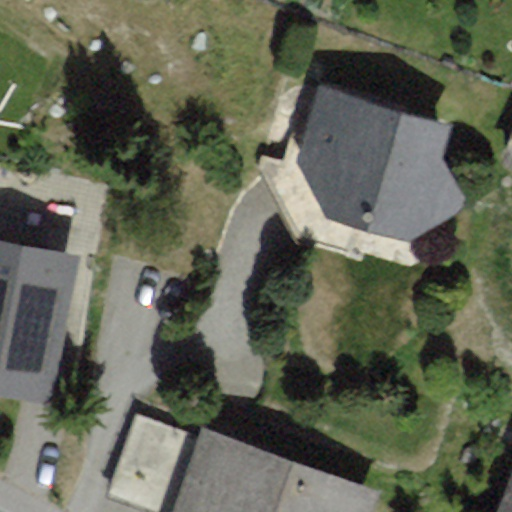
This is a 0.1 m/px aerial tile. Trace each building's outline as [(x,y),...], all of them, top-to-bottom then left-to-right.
[(511,178),(511,89),(483,168),(511,178)] [(421,132),(297,96),(268,197),(392,232),(421,132)] [(31,248),(0,243),(0,379),(65,390),(87,257),(31,248)] [(134,405),(116,490),(150,497),(168,412),(134,405)] [(378,511),(385,495),(220,435),(192,511),(378,511)] [(511,511),(511,468),(504,466),(487,511),(511,511)]
